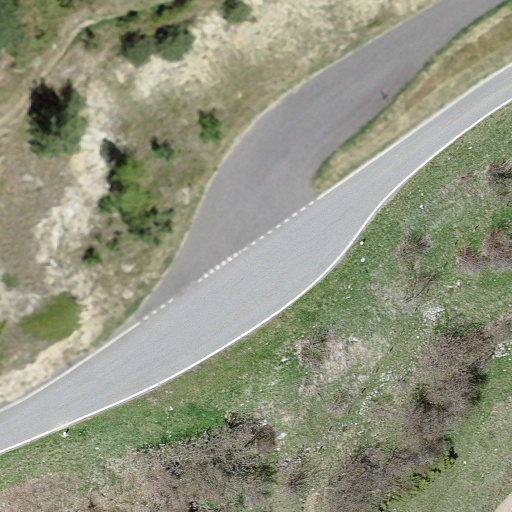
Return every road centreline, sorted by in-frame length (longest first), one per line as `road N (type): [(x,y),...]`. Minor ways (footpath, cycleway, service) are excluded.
road 1 (unclassified): [(248,293),(249,204),(267,157),(392,54),(480,0)]
road 2 (tertiary): [(248,293),(404,160),(511,83)]
road 3 (tertiary): [(0,428),(141,361),(248,293)]
